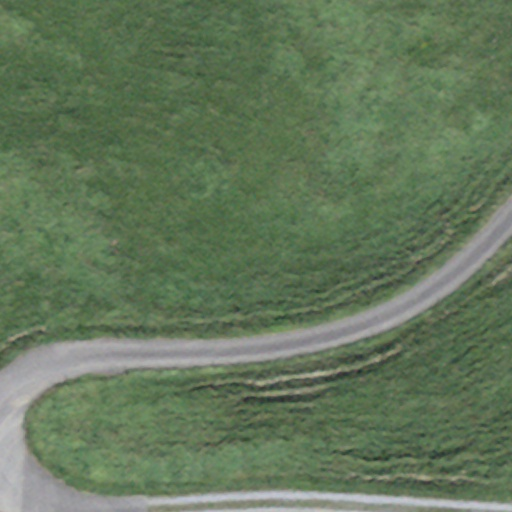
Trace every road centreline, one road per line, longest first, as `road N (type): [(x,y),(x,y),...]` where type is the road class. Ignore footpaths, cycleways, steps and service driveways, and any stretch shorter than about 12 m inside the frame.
road 1 (unclassified): [(0,441),(12,400),(38,371),(240,361),(390,334),(465,282),(511,226)]
road 2 (unclassified): [(94,511),(5,485),(0,457)]
